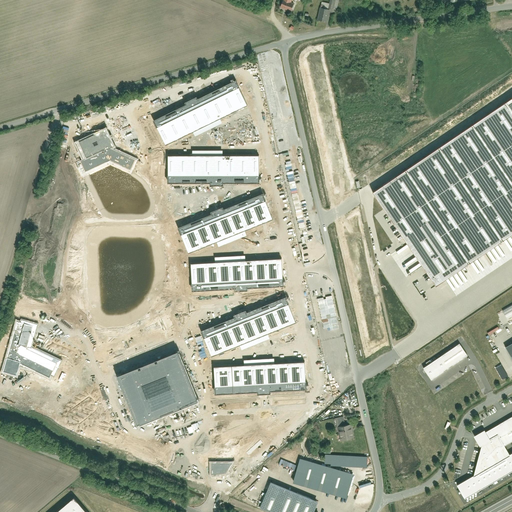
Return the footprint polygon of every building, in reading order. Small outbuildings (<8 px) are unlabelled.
[(291,0),(282,0),(280,7),(291,11),(294,3),(291,2),(291,0)] [(320,7),(317,20),(327,22),(330,9),(320,7)] [(165,145),(247,105),(236,80),(198,99),(197,96),(185,102),(186,104),(153,120),(165,145)] [(511,112),(505,103),(372,193),(436,287),(511,235),(511,112)] [(105,129),(76,143),(84,159),(78,162),(84,176),(110,163),(131,173),(137,160),(110,148),(113,146),(105,129)] [(259,155),(168,155),(168,183),(210,182),(210,185),(223,185),(223,182),(259,182),(259,155)] [(188,253),(273,219),(263,194),(224,209),(223,207),(211,212),(212,214),(178,228),(188,253)] [(296,217),(313,214),(312,204),(294,208),(296,217)] [(281,259),(191,264),(193,290),(234,288),(235,291),(248,290),(247,287),(282,285),(281,259)] [(212,355),(296,322),(286,298),(247,313),(246,310),(240,312),(234,315),(235,318),(203,331),(212,355)] [(511,304),(503,310),(509,319),(511,316),(511,304)] [(20,364),(50,378),(52,374),(54,376),(63,360),(33,345),(39,323),(21,318),(20,322),(17,321),(3,372),(17,376),(20,364)] [(311,344),(312,351),(323,349),(322,347),(339,345),(337,335),(320,337),(321,342),(311,344)] [(460,343),(423,367),(431,379),(467,355),(460,343)] [(117,375),(137,424),(198,400),(179,351),(117,375)] [(392,353),(380,360),(382,363),(394,356),(392,353)] [(304,362),(214,367),(216,393),(257,391),(258,394),(271,394),(270,390),(305,388),(304,362)] [(481,443),(473,473),(455,483),(463,496),(511,467),(511,450),(509,452),(504,443),(511,438),(511,413),(474,434),(479,444),(481,443)] [(337,426),(345,424),(344,416),(335,417),(337,426)] [(340,440),(354,437),(351,423),(345,424),(337,426),(340,440)] [(370,466),(370,456),(328,454),(327,465),(370,466)] [(352,473),(298,456),(291,480),(345,496),(352,473)] [(235,461),(209,461),(210,476),(227,475),(235,461)] [(259,480),(256,484),(261,489),(264,486),(259,480)] [(272,481),(260,509),(267,511),(313,511),(318,500),(272,481)] [(88,511),(72,494),(50,511),(88,511)] [(258,507),(260,502),(246,497),(244,502),(258,507)]
